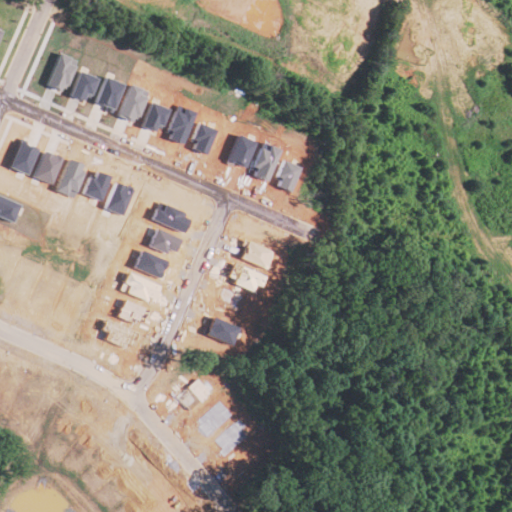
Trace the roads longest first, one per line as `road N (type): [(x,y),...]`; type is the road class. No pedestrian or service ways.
road 1 (residential): [(134,395),(0,323),(7,101),(48,0)]
road 2 (residential): [(0,97),(308,227)]
road 3 (residential): [(228,196),(134,395)]
road 4 (residential): [(134,395),(229,511)]
